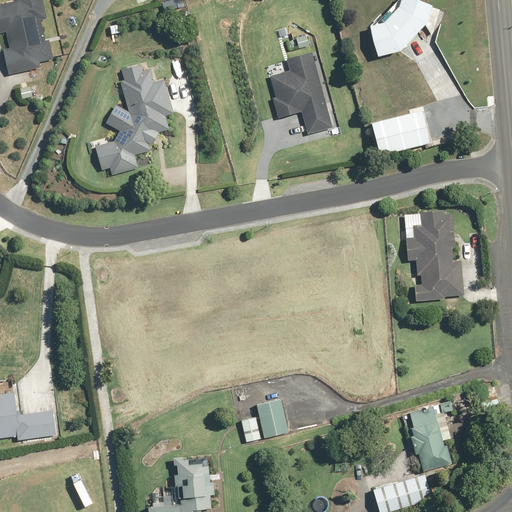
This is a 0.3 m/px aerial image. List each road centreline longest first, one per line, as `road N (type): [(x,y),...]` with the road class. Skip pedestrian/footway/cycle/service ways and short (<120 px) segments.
road 1 (residential): [(510,162),(125,234),(83,234),(16,217),(0,205)]
road 2 (tertiary): [(498,0),(510,162)]
